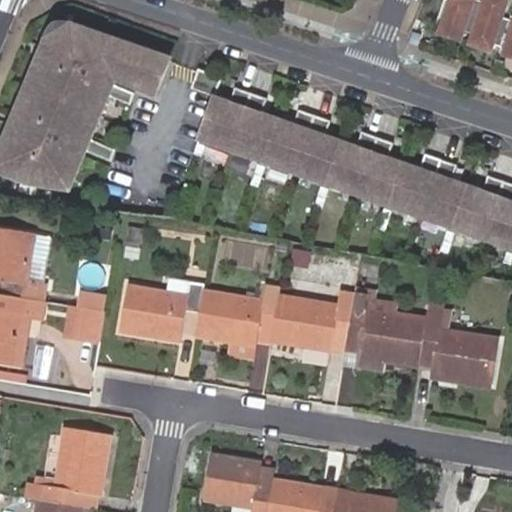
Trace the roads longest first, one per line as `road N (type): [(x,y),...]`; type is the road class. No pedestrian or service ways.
road 1 (residential): [(511,458),(187,407)]
road 2 (residential): [(137,0),(366,76)]
road 3 (residential): [(366,76),(511,123)]
